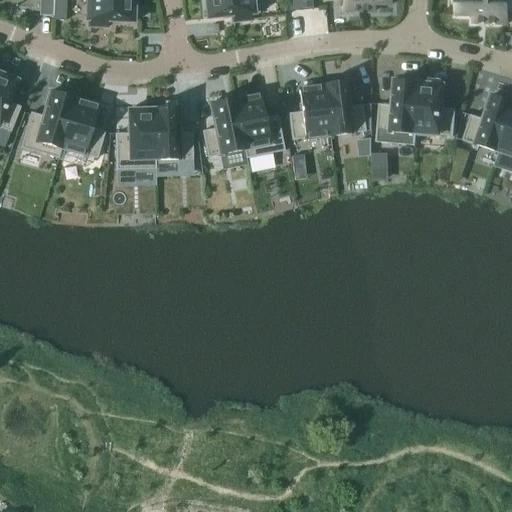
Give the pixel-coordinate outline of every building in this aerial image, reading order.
[(52,0),(38,0),(38,15),(52,16),(52,0)] [(64,22),(65,0),(52,0),(52,21),(64,22)] [(134,0),(85,0),(85,22),(88,22),(87,28),(107,28),(107,25),(107,23),(117,23),(133,24),(133,1),(135,1),(134,0)] [(258,15),(256,0),(203,0),(205,20),(221,18),(231,17),(231,19),(231,23),(251,21),(250,16),(258,15)] [(300,12),(298,0),(286,0),(287,13),(300,12)] [(298,0),(300,12),(312,10),(310,0),(298,0)] [(375,6),(392,6),(391,0),(341,0),(341,12),(375,12),(375,6)] [(507,0),(456,0),(456,16),(457,16),(473,17),(473,23),(479,23),(479,24),(480,23),(484,23),(484,24),(485,24),(489,24),(489,25),(490,25),(490,24),(495,24),(494,25),(495,25),(495,24),(507,25),(507,0)] [(0,129),(9,133),(20,108),(9,104),(7,103),(10,95),(16,81),(0,74),(0,129)] [(376,132),(375,144),(414,147),(419,83),(416,83),(408,82),(394,81),(392,107),(378,105),(376,132)] [(325,85),(322,85),(329,138),(367,133),(372,133),(372,105),(363,106),(350,108),(347,83),(333,84),(325,85)] [(419,83),(414,147),(415,147),(416,136),(416,134),(453,137),(455,110),(444,109),(442,109),(443,101),(444,86),(420,84),(420,83),(419,83)] [(298,113),(287,115),(291,142),(328,137),(328,138),(329,138),(322,85),(321,86),(321,87),(297,90),(299,105),(300,113),(298,113)] [(56,159),(73,99),(71,98),(63,96),(49,92),(42,117),(30,114),(19,149),(56,159)] [(265,118),(263,119),(262,110),(259,96),(235,100),(235,99),(234,99),(246,159),(283,152),(276,116),(265,118)] [(471,116),(462,142),(498,154),(511,113),(511,102),(505,100),(492,96),(483,120),(471,116)] [(73,99),(56,159),(57,160),(60,149),(96,159),(103,133),(93,130),(91,130),(93,122),(97,107),(74,101),(75,100),(73,99)] [(243,152),(245,160),(246,159),(234,99),(231,100),(223,102),(209,104),(214,130),(201,132),(207,159),(243,152)] [(155,109),(152,109),(154,170),(155,170),(154,162),(192,161),(191,134),(178,134),(177,108),(163,109),(155,109)] [(115,171),(154,170),(152,109),(151,109),(151,110),(127,111),(127,126),(127,134),(125,135),(114,135),(115,171)] [(511,113),(498,154),(494,167),(511,173),(511,113)]
